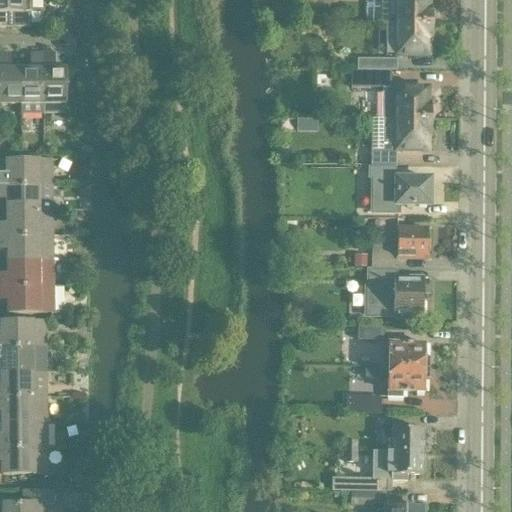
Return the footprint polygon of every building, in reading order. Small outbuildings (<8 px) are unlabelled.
[(31,0),(0,0),(0,28),(31,29),(31,0)] [(385,25),(396,25),(430,25),(431,3),(425,3),(425,0),(379,0),(380,25),(385,25)] [(430,25),(396,25),(385,25),(384,56),(396,56),(425,57),(425,47),(430,47),(430,25)] [(18,113),(21,113),(20,71),(10,71),(10,55),(0,54),(0,105),(18,106),(18,113)] [(54,54),(42,55),(43,105),(42,105),(42,114),(65,114),(65,70),(54,70),(54,54)] [(20,71),(21,113),(21,114),(42,114),(42,105),(43,105),(42,55),(30,55),(30,71),(20,71)] [(391,73),(396,73),(396,61),(375,61),(356,61),(356,73),(391,73)] [(356,73),(351,73),(351,89),(370,89),(370,85),(391,85),(391,73),(356,73)] [(382,120),(395,120),(430,121),(430,99),(424,99),(424,89),(395,89),(395,90),(391,90),(382,90),(382,120)] [(424,143),(430,143),(430,121),(395,120),(382,120),(381,152),(370,152),(370,168),(395,169),(395,152),(424,153),(424,143)] [(0,174),(0,187),(51,187),(50,161),(6,162),(6,175),(0,174)] [(370,168),(367,168),(367,180),(369,180),(371,180),(371,197),(378,198),(377,213),(377,214),(397,214),(397,213),(396,213),(396,207),(428,207),(429,181),(395,180),(395,169),(370,168)] [(0,201),(7,201),(7,213),(51,212),(51,187),(0,187),(0,201)] [(0,225),(0,238),(51,238),(51,212),(7,213),(7,225),(0,225)] [(428,249),(428,232),(396,231),(396,243),(371,248),(371,270),(393,270),(394,270),(394,259),(426,259),(426,249),(428,249)] [(0,251),(7,251),(7,263),(52,263),(51,238),(0,238),(0,251)] [(0,275),(0,288),(52,288),(52,263),(7,263),(8,276),(0,275)] [(367,270),(367,288),(380,288),(380,318),(420,318),(420,296),(427,296),(427,282),(393,281),(393,270),(371,270),(367,270)] [(52,288),(0,288),(0,301),(8,302),(8,315),(52,314),(52,288)] [(0,336),(0,349),(45,349),(44,322),(0,323),(0,336)] [(355,328),(355,340),(382,341),(382,329),(355,328)] [(381,359),(381,368),(381,369),(423,370),(424,346),(402,345),(402,339),(387,339),(387,359),(381,359)] [(0,362),(1,362),(1,374),(45,374),(45,349),(0,349),(0,362)] [(381,369),(381,368),(364,368),(364,379),(386,380),(386,399),(401,399),(401,394),(423,394),(423,370),(381,369)] [(0,386),(0,399),(45,399),(45,374),(1,374),(1,386),(0,386)] [(0,412),(1,413),(2,425),(46,424),(45,399),(0,399),(0,412)] [(346,399),(346,414),(378,415),(378,400),(346,399)] [(0,436),(0,450),(46,449),(46,424),(2,425),(2,437),(0,436)] [(391,424),(390,453),(422,453),(422,431),(407,431),(407,425),(391,424)] [(344,442),(344,453),(356,453),(356,442),(344,442)] [(46,449),(0,450),(0,462),(2,463),(2,476),(46,476),(46,449)] [(344,459),(344,463),(356,463),(356,453),(344,453),(336,453),(336,459),(344,459)] [(422,453),(390,453),(372,453),(372,457),(373,457),(372,480),(386,480),(386,481),(406,482),(407,476),(421,476),(422,453)] [(332,480),(332,492),(386,492),(386,481),(386,480),(332,480)] [(2,505),(2,511),(46,511),(46,505),(53,505),(53,492),(27,492),(27,505),(2,505)] [(350,506),(380,506),(380,494),(350,494),(350,506)]
